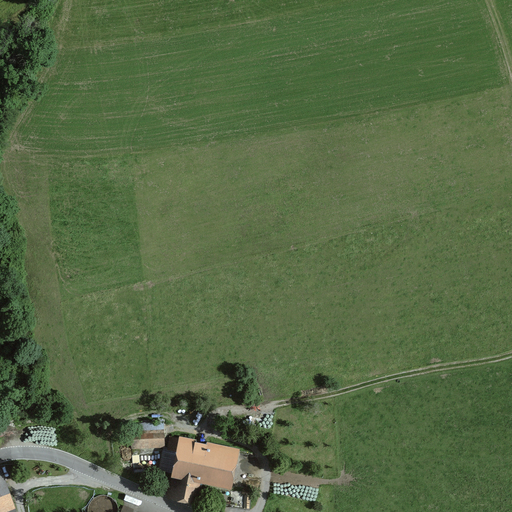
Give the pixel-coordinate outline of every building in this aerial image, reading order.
[(134,446),(167,445),(167,420),(133,421),(134,446)] [(242,445),(181,434),(170,492),(206,499),(210,478),(235,483),(242,445)] [(0,511),(19,511),(1,466),(0,466),(0,511)] [(94,499),(91,505),(90,511),(119,511),(120,510),(120,504),(116,499),(111,495),(105,494),(99,496),(94,499)] [(132,511),(135,507),(126,503),(122,511),(132,511)]
